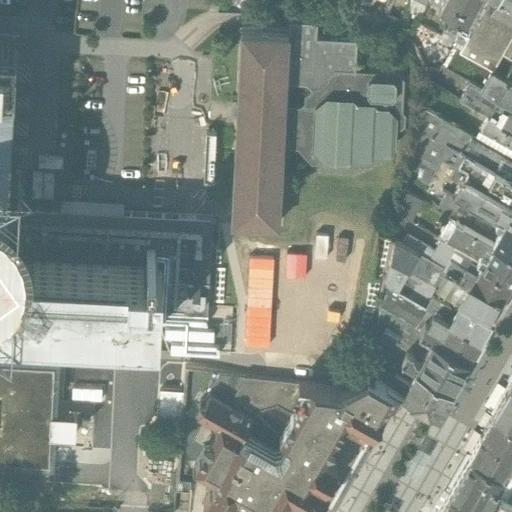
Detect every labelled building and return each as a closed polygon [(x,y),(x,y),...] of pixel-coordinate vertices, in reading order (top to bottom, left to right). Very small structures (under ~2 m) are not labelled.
[(430,0),(452,12),(458,0),(430,0)] [(458,0),(452,12),(450,17),(463,23),(466,18),(476,23),(488,0),(458,0)] [(511,0),(493,0),(500,3),(493,17),(505,24),(511,10),(511,0)] [(363,14),(347,6),(342,16),(359,22),(363,14)] [(385,14),(378,28),(394,34),(400,22),(385,14)] [(356,39),(316,37),(317,22),(288,20),(288,33),(241,30),(231,220),(278,222),(282,145),(298,146),(311,161),(317,161),(322,157),(347,158),(351,154),(369,155),(373,152),(387,152),(394,147),(395,126),(401,127),(404,124),(405,113),(402,110),(403,78),(397,72),(355,69),(356,39)] [(511,34),(502,52),(511,57),(511,34)] [(0,461),(49,464),(54,366),(0,362),(0,314),(129,320),(157,323),(158,309),(162,214),(7,206),(15,57),(15,42),(15,36),(0,35),(0,461)] [(511,61),(503,77),(511,81),(511,61)] [(511,81),(503,77),(491,70),(480,88),(511,105),(511,81)] [(511,105),(480,88),(470,82),(459,101),(500,124),(506,112),(511,115),(511,105)] [(511,115),(506,112),(500,124),(511,130),(511,115)] [(511,164),(490,152),(484,163),(477,159),(477,161),(494,171),(511,180),(511,164)] [(489,181),(470,170),(464,181),(484,192),(489,184),(511,196),(511,206),(511,207),(511,180),(494,171),(489,181)] [(421,201),(404,191),(398,217),(408,223),(421,201)] [(511,229),(501,223),(496,233),(493,231),(491,227),(484,223),(485,221),(445,198),(438,210),(450,217),(511,250),(511,229)] [(511,207),(495,198),(490,207),(498,212),(502,211),(507,213),(501,223),(511,229),(511,207)] [(212,217),(162,214),(158,309),(207,311),(208,305),(212,217)] [(408,223),(398,217),(393,241),(430,261),(435,253),(406,237),(412,225),(408,223)] [(511,277),(511,250),(450,217),(437,239),(441,241),(511,279),(511,277)] [(430,261),(393,241),(389,260),(459,298),(462,294),(436,280),(443,268),(430,261)] [(511,279),(441,241),(435,253),(430,261),(443,268),(500,299),(511,279)] [(459,298),(389,260),(385,282),(448,318),(459,298)] [(500,299),(443,268),(436,280),(462,294),(459,298),(491,315),(500,299)] [(448,318),(385,282),(379,308),(436,340),(448,318)] [(459,298),(448,318),(479,335),(491,315),(459,298)] [(233,307),(208,305),(207,311),(158,309),(157,323),(173,323),(172,351),(231,354),(233,307)] [(379,308),(372,343),(451,385),(467,357),(436,340),(379,308)] [(479,335),(448,318),(436,340),(467,357),(479,335)] [(451,385),(372,343),(366,370),(400,389),(437,409),(451,385)] [(371,429),(388,399),(395,398),(400,389),(366,370),(339,384),(245,374),(230,402),(209,390),(204,398),(200,400),(201,405),(196,413),(203,417),(204,421),(209,420),(217,424),(210,436),(211,436),(194,466),(215,478),(203,499),(204,500),(224,511),(225,511),(237,491),(243,495),(242,498),(244,510),(256,507),(258,503),(273,511),(324,511),(329,505),(328,505),(371,429)] [(511,381),(510,380),(492,412),(511,422),(511,381)] [(511,422),(492,412),(481,433),(511,450),(511,422)] [(511,450),(481,433),(470,452),(500,469),(507,456),(511,458),(511,450)] [(470,452),(449,489),(488,511),(511,511),(495,501),(494,503),(488,500),(504,471),(500,469),(470,452)] [(191,481),(177,480),(176,491),(190,492),(191,481)] [(488,511),(449,489),(436,511),(488,511)]
